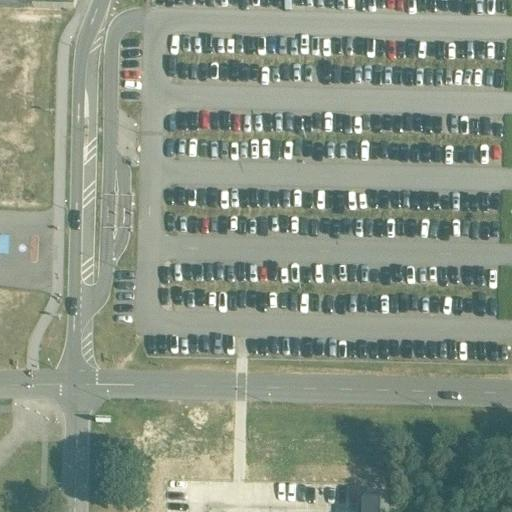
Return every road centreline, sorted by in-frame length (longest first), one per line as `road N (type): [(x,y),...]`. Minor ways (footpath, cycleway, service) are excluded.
road 1 (tertiary): [(511,395),(76,385)]
road 2 (tertiary): [(100,0),(78,76),(76,385)]
road 3 (tertiary): [(76,385),(73,511)]
